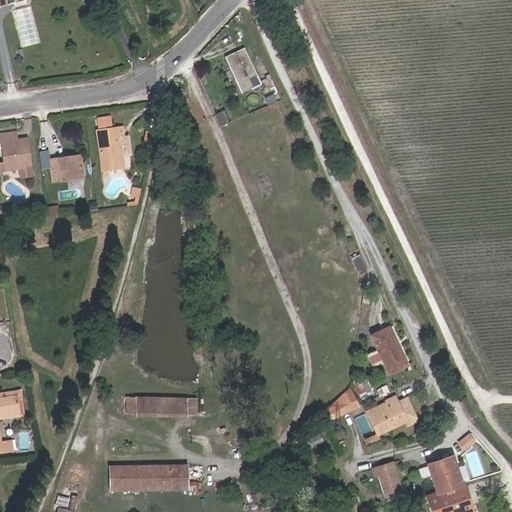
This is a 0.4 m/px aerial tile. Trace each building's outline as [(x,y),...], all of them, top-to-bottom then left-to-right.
[(242,91),(244,90),(259,83),(260,82),(243,48),(225,55),(229,65),(231,64),(236,76),(235,77),(242,91)] [(259,83),(244,90),(246,94),(261,87),(259,83)] [(217,113),(222,122),(226,121),(221,111),(217,113)] [(96,131),(101,173),(122,170),(118,139),(122,138),(120,128),(96,131)] [(13,137),(0,137),(0,150),(2,165),(0,165),(0,172),(17,170),(18,180),(28,178),(26,159),(23,159),(22,151),(25,151),(24,143),(14,144),(13,137)] [(64,164),(64,159),(48,161),(50,184),(80,180),(78,162),(64,164)] [(34,212),(35,223),(45,221),(43,209),(34,210),(34,212)] [(56,209),(44,211),(45,221),(58,219),(56,209)] [(406,363),(388,326),(371,334),(388,372),(406,363)] [(367,358),(358,360),(361,370),(370,368),(367,358)] [(349,389),(329,407),(334,418),(358,407),(349,389)] [(388,423),(390,428),(401,422),(404,423),(407,427),(416,422),(406,398),(397,401),(387,406),(386,403),(370,410),(381,426),(388,423)] [(0,405),(15,403),(16,407),(20,407),(19,399),(0,401),(0,405)] [(128,399),(128,414),(137,414),(137,417),(188,418),(188,415),(197,415),(197,399),(128,399)] [(0,405),(0,424),(18,422),(16,407),(15,403),(0,405)] [(381,426),(370,410),(368,411),(375,428),(381,426)] [(460,440),(467,450),(480,440),(472,431),(460,440)] [(0,437),(0,454),(9,453),(8,437),(0,437)] [(373,442),(371,437),(361,441),(363,446),(373,442)] [(437,493),(462,485),(452,457),(428,465),(437,493)] [(402,491),(392,463),(376,468),(385,496),(402,491)] [(189,489),(189,482),(188,465),(111,466),(112,490),(189,489)] [(189,482),(189,489),(202,493),(203,484),(189,482)] [(473,511),(464,484),(462,485),(437,493),(427,497),(432,511),(473,511)] [(56,511),(72,511),(73,511),(67,510),(69,500),(57,498),(55,507),(58,508),(56,511)]
